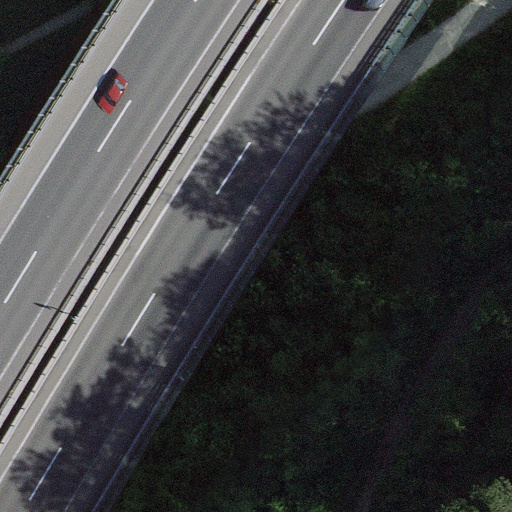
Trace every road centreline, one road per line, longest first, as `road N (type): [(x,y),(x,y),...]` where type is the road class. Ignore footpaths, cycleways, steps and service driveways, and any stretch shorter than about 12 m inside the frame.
road 1 (track): [(0,366),(498,0)]
road 2 (motorway): [(25,511),(209,204),(345,0)]
road 3 (motorway): [(198,0),(0,314)]
road 4 (track): [(383,511),(386,488),(478,327),(511,298)]
